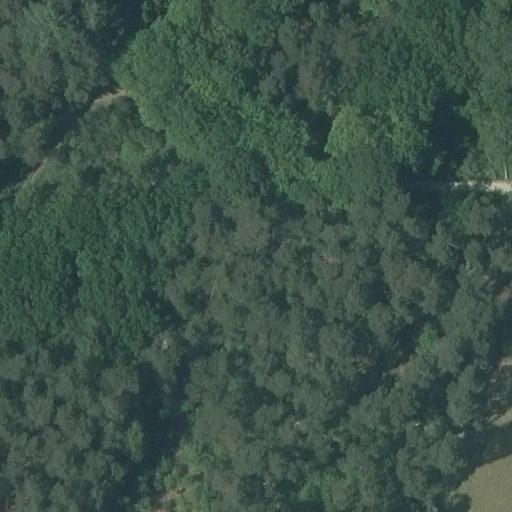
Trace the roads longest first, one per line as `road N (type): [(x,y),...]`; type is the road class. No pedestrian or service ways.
road 1 (unknown): [(511,4),(401,24),(185,45),(0,83)]
road 2 (track): [(0,210),(86,185),(222,177),(511,187)]
road 3 (track): [(410,0),(342,184)]
road 4 (unknown): [(18,205),(59,71)]
